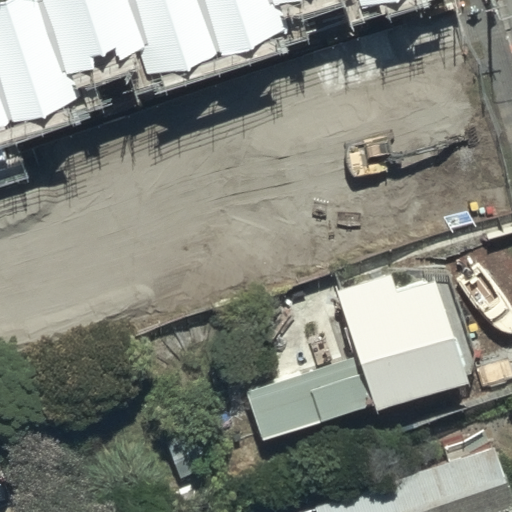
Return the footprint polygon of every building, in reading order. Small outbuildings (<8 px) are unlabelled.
[(0,0),(0,134),(78,107),(67,74),(139,49),(150,80),(284,34),(274,5),(289,0),(359,0),(362,9),(387,0),(0,0)] [(305,53),(323,102),(398,74),(380,25),(305,53)] [(216,197),(243,273),(303,251),(298,235),(381,205),(365,161),(375,157),(354,98),(213,149),(229,193),(216,197)] [(241,385),(256,431),(365,395),(367,401),(460,369),(427,271),(391,283),(384,265),(327,284),(349,348),(241,385)] [(510,511),(485,437),(308,497),(312,511),(510,511)]
